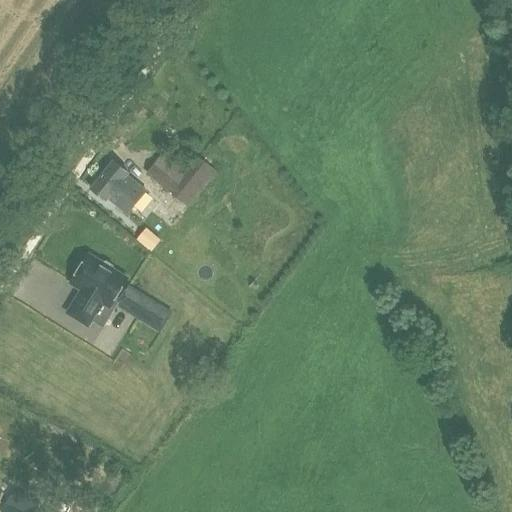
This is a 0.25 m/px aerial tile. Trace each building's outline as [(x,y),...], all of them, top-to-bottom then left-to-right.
[(161,153),(145,173),(184,203),(211,169),(193,156),(186,166),(182,163),(179,167),(161,153)] [(152,205),(142,197),(146,192),(128,177),(130,175),(113,162),(90,189),(105,202),(107,199),(127,215),(132,209),(142,217),(152,205)] [(80,269),(71,283),(84,291),(80,296),(79,295),(68,313),(88,326),(103,303),(110,307),(128,279),(114,270),(113,266),(106,262),(102,263),(89,255),(88,257),(83,258),(79,264),(80,269)] [(129,287),(117,307),(160,334),(129,287)] [(14,488),(2,511),(40,511),(45,502),(14,488)]
